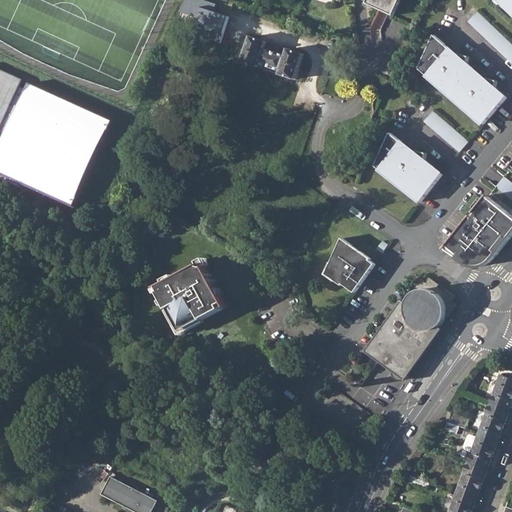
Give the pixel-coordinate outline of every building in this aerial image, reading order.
[(369,0),(368,3),(395,15),(401,0),(369,0)] [(511,7),(504,0),(498,0),(511,12),(511,7)] [(224,10),(205,4),(201,16),(220,22),(224,10)] [(469,22),(511,64),(511,44),(478,11),(469,22)] [(461,105),(485,125),(495,113),(508,98),(497,88),(498,81),(485,78),(468,64),(470,57),(456,54),(435,35),(420,69),(450,96),(452,93),(463,103),(461,105)] [(287,56),(265,48),(268,42),(252,37),(243,62),(259,67),(260,64),(282,71),(281,74),(296,80),(300,68),(305,54),(289,49),(287,56)] [(0,68),(0,173),(75,207),(115,121),(31,83),(28,90),(24,97),(17,94),(20,87),(24,80),(0,68)] [(17,94),(24,97),(28,90),(20,87),(17,94)] [(425,121),(460,152),(469,142),(433,111),(425,121)] [(376,166),(422,202),(443,175),(426,160),(427,153),(413,151),(391,133),(376,166)] [(510,240),(511,236),(511,215),(489,196),(476,212),(478,214),(474,219),(472,217),(468,221),(447,249),(468,264),(477,266),(483,266),(488,264),(499,253),(496,251),(507,238),(510,240)] [(344,284),(356,293),(365,279),(376,264),(371,260),(372,259),(352,246),(353,245),(343,238),(327,274),(343,286),(344,284)] [(499,253),(510,240),(507,238),(496,251),(499,253)] [(383,253),(389,244),(383,241),(377,249),(383,253)] [(227,302),(208,267),(206,268),(202,266),(201,264),(161,286),(164,291),(161,292),(180,327),(186,329),(224,309),(222,305),(227,302)] [(415,367),(442,329),(440,328),(457,304),(452,301),(456,296),(446,289),(445,292),(438,287),(440,285),(430,278),(427,282),(422,279),(406,303),(403,301),(367,351),(380,361),(382,358),(389,363),(395,367),(394,372),(395,377),(397,378),(402,380),(407,379),(410,374),(409,369),(413,365),(415,367)] [(229,358),(242,366),(249,354),(235,346),(229,358)] [(490,405),(509,413),(511,405),(511,379),(500,375),(490,405)] [(413,384),(409,381),(403,390),(405,391),(407,393),(413,384)] [(479,433),(499,441),(509,413),(490,405),(479,433)] [(448,423),(465,429),(469,422),(451,415),(448,423)] [(445,431),(463,438),(465,429),(448,423),(445,431)] [(468,464),(488,471),(499,441),(479,433),(477,438),(472,436),(470,437),(466,448),(467,451),(472,453),(468,464)] [(458,492),(477,500),(488,471),(468,464),(458,492)] [(408,482),(427,490),(430,482),(410,475),(408,482)] [(152,511),(159,501),(112,476),(102,494),(135,511),(152,511)] [(450,511),(473,511),(477,500),(458,492),(450,511)]
